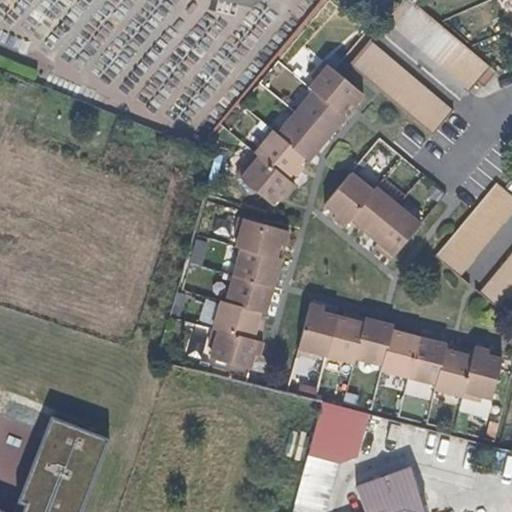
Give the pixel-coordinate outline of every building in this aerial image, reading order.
[(396,30),(418,6),(410,0),(404,0),(386,22),(396,30)] [(409,40),(429,16),(418,6),(396,30),(409,40)] [(420,49),(439,25),(429,16),(409,40),(420,49)] [(430,57),(449,33),(439,25),(420,49),(430,57)] [(440,65),(460,42),(449,33),(430,57),(440,65)] [(361,74),(379,51),(368,42),(349,64),(361,74)] [(450,74),(470,51),(460,42),(440,65),(450,74)] [(372,83),(390,61),(379,51),(361,74),(372,83)] [(462,83),(481,60),(470,51),(450,74),(462,83)] [(477,84),(490,67),(481,60),(462,83),(471,91),(477,84)] [(383,92),(401,70),(390,61),(372,83),(383,92)] [(353,104),(362,93),(324,62),(312,75),(315,78),(310,85),(314,89),(341,112),(350,102),(353,104)] [(484,90),(497,74),(490,67),(477,84),(484,90)] [(393,101),(411,78),(401,70),(383,92),(393,101)] [(403,110),(422,87),(411,78),(393,101),(403,110)] [(413,118),(432,95),(422,87),(403,110),(413,118)] [(341,112),(314,89),(295,110),(325,136),(344,114),(341,112)] [(424,128),(443,105),(432,95),(413,118),(424,128)] [(433,135),(452,112),(443,105),(424,128),(433,135)] [(325,136),(295,110),(278,131),(305,154),(308,157),(325,136)] [(305,154),(278,131),(273,128),(256,149),(290,178),(300,167),(296,164),(305,154)] [(294,181),(290,178),(256,149),(244,163),(247,166),(240,175),(270,201),(280,190),(283,194),(294,181)] [(352,219),(378,189),(363,177),(361,179),(353,173),(327,204),(338,213),(335,216),(346,225),(352,219)] [(511,194),(497,182),(489,193),(511,210),(511,194)] [(374,237),(400,207),(378,189),(352,219),(374,237)] [(505,224),(511,216),(511,210),(489,193),(480,203),(505,224)] [(497,234),(505,224),(480,203),(472,213),(497,234)] [(392,260),(421,225),(400,207),(374,237),(385,247),(382,251),(392,260)] [(497,234),(472,213),(463,223),(488,244),(497,234)] [(282,242),(285,228),(238,215),(233,232),(239,234),(236,244),(242,246),(275,255),(278,242),(282,242)] [(488,244),(463,223),(455,233),(480,254),(488,244)] [(480,254),(455,233),(445,245),(470,265),(480,254)] [(470,265),(445,245),(436,255),(461,277),(470,265)] [(271,281),(277,256),(275,255),(242,246),(234,271),(271,281)] [(511,263),(509,261),(500,271),(511,280),(511,263)] [(264,310),(271,281),(234,271),(226,300),(260,309),(264,310)] [(511,280),(500,271),(490,283),(511,299),(511,280)] [(511,302),(511,299),(490,283),(481,294),(504,313),(511,302)] [(327,349),(338,310),(324,305),(325,301),(311,297),(298,345),(318,351),(321,346),(327,349)] [(256,322),(260,309),(226,300),(221,299),(214,325),(257,336),(260,323),(256,322)] [(356,352),(367,313),(350,308),(348,313),(338,310),(327,349),(355,356),(356,352)] [(383,360),(393,326),(395,321),(367,313),(356,352),(383,360)] [(258,353),(262,338),(257,336),(214,325),(210,342),(215,343),(213,354),(250,364),(254,352),(258,353)] [(409,372),(421,334),(393,326),(383,360),(382,364),(409,372)] [(436,380),(446,346),(447,342),(421,334),(409,372),(430,378),(436,380)] [(463,393),(475,349),(457,344),(455,349),(446,346),(436,380),(434,385),(463,393)] [(492,396),(502,357),(487,353),(488,348),(477,345),(475,349),(463,393),(478,398),(480,393),(492,396)] [(337,465),(353,458),(359,438),(367,409),(323,397),(307,457),(337,465)] [(81,511),(96,474),(114,431),(63,410),(30,490),(35,492),(26,511),(81,511)] [(418,498),(406,464),(351,483),(360,511),(380,511),(402,504),(418,498)] [(422,511),(418,498),(402,504),(403,506),(419,511),(422,511)]
